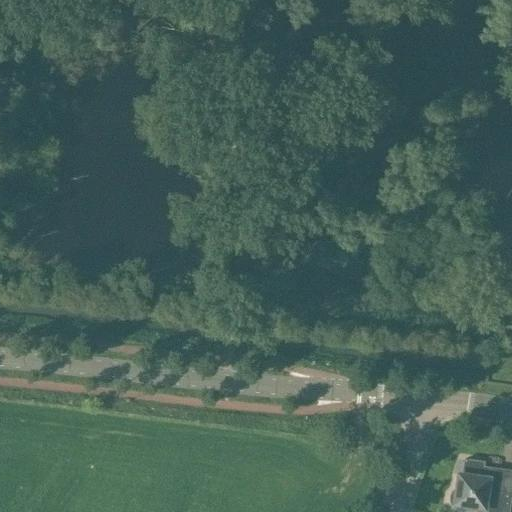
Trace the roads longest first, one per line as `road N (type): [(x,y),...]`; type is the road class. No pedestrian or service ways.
road 1 (tertiary): [(426,398),(0,360)]
road 2 (residential): [(387,511),(426,398)]
